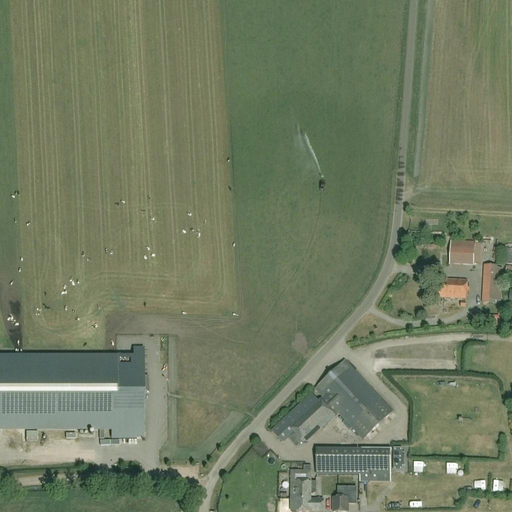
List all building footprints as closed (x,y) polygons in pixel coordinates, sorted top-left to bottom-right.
[(450,266),(475,268),(475,243),(451,242),(450,266)] [(482,304),(496,305),(498,266),(484,266),(482,304)] [(439,299),(467,300),(468,282),(440,281),(439,299)] [(485,316),(484,327),(501,328),(501,318),(485,316)] [(134,349),(134,359),(0,359),(0,430),(112,430),(112,440),(137,440),(137,438),(142,438),(142,440),(143,440),(143,349),(134,349)] [(284,443),(295,433),(292,430),(308,415),(322,430),(340,413),(365,440),(394,412),(347,362),(317,389),(325,398),(320,402),(313,394),(273,432),(284,443)] [(392,477),(392,451),(318,451),(317,476),(361,476),(361,483),(372,483),(372,476),(392,477)] [(471,473),(481,472),(480,461),(470,461),(471,473)] [(253,482),(269,482),(269,469),(253,469),(253,482)] [(296,503),(296,511),(323,511),(324,501),(311,501),(311,496),(316,494),(316,492),(317,492),(317,483),(312,483),(312,472),(291,472),(291,503),(296,503)] [(349,511),(349,498),(333,498),(332,511),(349,511)]
